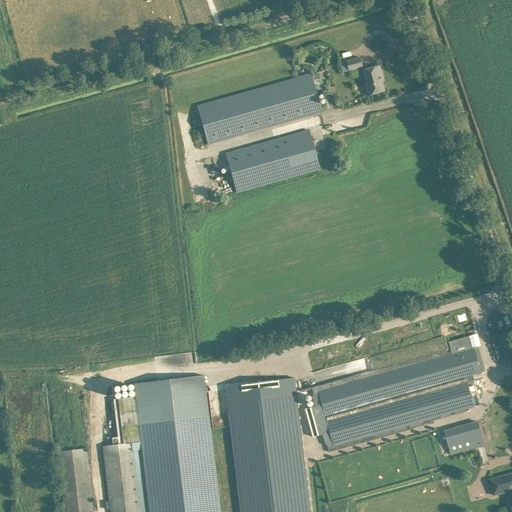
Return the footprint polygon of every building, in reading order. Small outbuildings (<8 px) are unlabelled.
[(343,70),(349,68),(350,70),(363,67),(361,58),(347,62),(341,63),(343,70)] [(365,84),(369,96),(385,91),(381,76),(383,76),(380,66),(364,70),(367,84),(365,84)] [(207,145),(312,115),(321,113),(310,74),(196,106),(207,145)] [(236,192),(310,171),(319,169),(309,130),(225,154),(236,192)] [(473,375),(481,373),(474,348),(464,351),(452,354),(451,351),(448,352),(447,349),(312,387),(314,396),(320,395),(333,443),(328,444),(330,452),(424,425),(423,422),(469,410),(469,408),(474,406),(467,382),(474,380),(473,375)] [(105,502),(106,509),(111,508),(111,511),(147,511),(140,450),(142,450),(149,511),(219,511),(203,375),(135,384),(136,397),(114,399),(118,437),(112,438),(113,445),(103,447),(110,501),(105,502)] [(311,511),(295,378),(225,386),(240,511),(311,511)] [(445,431),(451,454),(484,445),(478,422),(445,431)] [(92,503),(85,449),(57,452),(64,511),(92,511),(97,510),(96,503),(92,503)] [(509,496),(511,508),(511,473),(490,479),(494,495),(506,492),(507,497),(509,496)]
